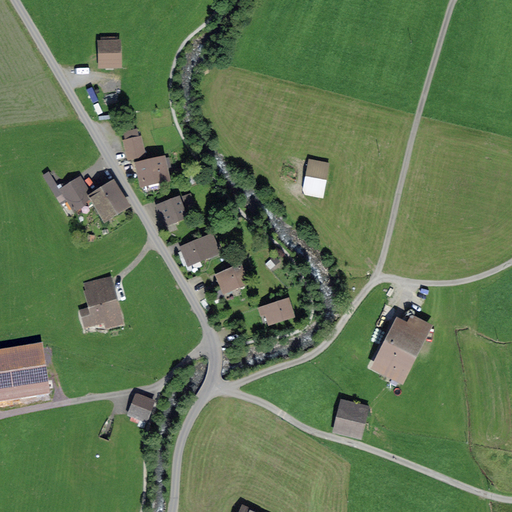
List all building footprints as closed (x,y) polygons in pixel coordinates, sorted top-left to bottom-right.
[(121,46),(101,46),(101,67),(121,67),(121,46)] [(126,143),(127,151),(143,148),(141,140),(126,143)] [(144,156),(143,148),(127,151),(129,159),(144,156)] [(166,161),(140,166),(144,185),(169,180),(166,161)] [(328,168),(311,164),(305,192),(323,196),(328,168)] [(61,203),(69,198),(64,191),(54,174),(46,178),(61,203)] [(76,209),(94,199),(82,180),(64,191),(69,198),(76,209)] [(128,208),(114,186),(94,199),(108,221),(128,208)] [(180,202),(160,208),(166,226),(186,219),(180,202)] [(213,239),(184,250),(186,254),(190,265),(219,253),(213,239)] [(242,270),(219,278),(225,292),(247,284),(242,270)] [(94,311),(82,315),(85,328),(122,318),(111,281),(88,288),(94,311)] [(291,302),(264,310),(268,326),(295,318),(291,302)] [(403,313),(376,365),(403,379),(430,328),(403,313)] [(42,359),(0,365),(0,402),(48,395),(42,359)] [(152,404),(139,398),(132,414),(145,419),(152,404)] [(343,402),(341,409),(367,415),(369,408),(343,402)] [(362,435),(367,415),(341,409),(337,429),(362,435)]
